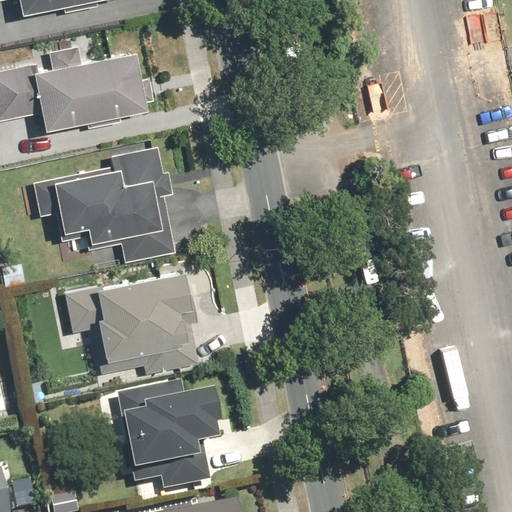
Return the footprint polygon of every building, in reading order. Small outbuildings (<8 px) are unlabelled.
[(7,0),(11,18),(97,0),(7,0)] [(0,69),(0,123),(33,117),(37,132),(140,111),(127,51),(37,69),(36,63),(0,69)] [(120,246),(122,260),(169,250),(148,146),(105,155),(108,168),(44,181),(55,236),(81,232),(86,252),(120,246)] [(140,367),(142,376),(196,366),(177,270),(67,293),(84,378),(140,367)] [(199,440),(211,438),(209,426),(213,425),(206,390),(182,395),(180,381),(116,394),(117,399),(101,401),(117,479),(132,475),(135,491),(206,477),(199,440)] [(203,506),(201,496),(120,511),(229,511),(228,501),(203,506)]
